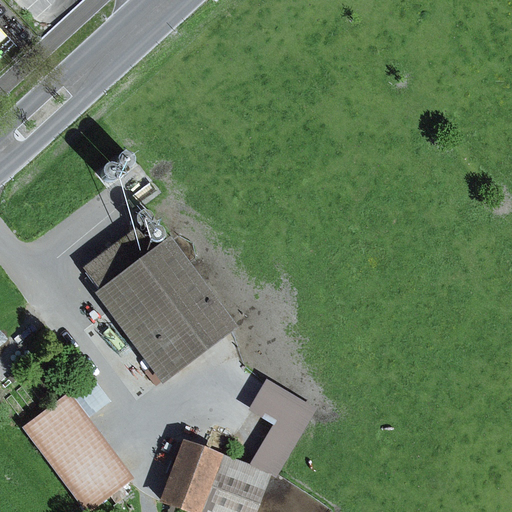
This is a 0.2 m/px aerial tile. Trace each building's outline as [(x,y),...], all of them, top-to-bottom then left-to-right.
[(0,15),(0,47),(16,31),(0,15)] [(136,233),(79,275),(165,391),(240,335),(174,246),(156,259),(136,233)] [(94,379),(18,431),(73,511),(96,511),(134,487),(88,421),(112,405),(94,379)] [(316,412),(266,383),(250,414),(273,427),(251,469),(272,477),(316,412)] [(251,469),(181,444),(158,508),(168,511),(259,511),(272,477),(251,469)]
